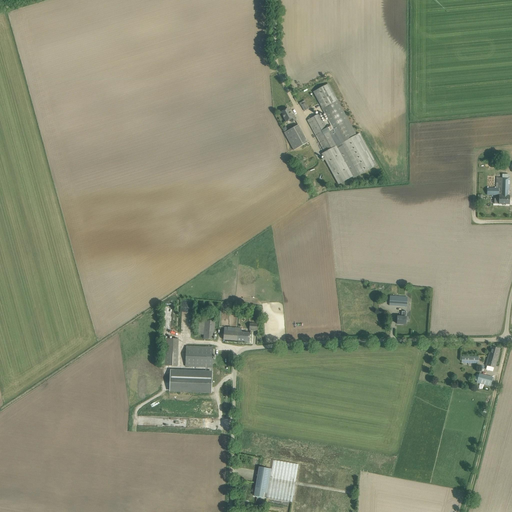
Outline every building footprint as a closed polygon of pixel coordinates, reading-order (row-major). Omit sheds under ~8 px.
[(309,119),(307,120),(309,123),(325,152),(322,154),(339,184),(353,176),(354,178),(359,175),(377,165),(360,133),(356,135),(337,100),(338,100),(329,83),(313,91),(322,109),(331,124),(328,125),(325,127),(325,126),(323,123),(318,114),(313,117),(309,119)] [(304,111),(309,109),(306,102),(305,103),(301,105),(304,111)] [(281,112),(286,122),(290,120),(292,123),(296,120),(291,111),(291,112),(288,108),(281,112)] [(294,150),(308,142),(298,125),(288,131),(285,126),(282,128),(285,133),(284,133),(294,150)] [(499,204),(509,204),(510,196),(509,196),(510,178),(508,178),(508,175),(502,175),(502,178),(498,178),(498,188),(488,188),(488,194),(499,195),(499,199),(495,199),(494,204),(499,204)] [(389,306),(406,307),(407,297),(390,296),(389,306)] [(397,324),(406,324),(406,312),(402,312),(402,317),(397,317),(397,324)] [(204,335),(204,338),(214,339),(215,321),(197,320),(196,334),(204,335)] [(249,333),(242,332),(242,328),(224,327),(223,340),(249,341),(249,333)] [(162,366),(178,367),(179,340),(164,339),(162,366)] [(185,366),(212,367),(213,348),(186,347),(185,366)] [(500,349),(491,347),(486,366),(487,366),(486,369),(487,370),(492,371),(493,371),(494,368),(495,368),(500,349)] [(211,392),(212,372),(171,371),(170,391),(211,392)] [(493,377),(480,374),(478,383),(494,387),(495,382),(492,381),(493,377)] [(254,496),(267,498),(293,503),(299,464),(273,460),(272,469),(259,467),(254,496)]
